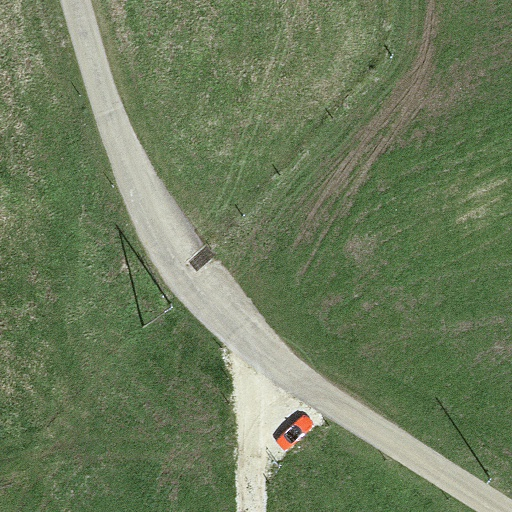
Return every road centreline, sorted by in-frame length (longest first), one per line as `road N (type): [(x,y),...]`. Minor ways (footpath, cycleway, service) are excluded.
road 1 (track): [(248,337),(201,302),(97,89),(70,0)]
road 2 (track): [(511,511),(248,337)]
road 3 (track): [(248,337),(253,511)]
